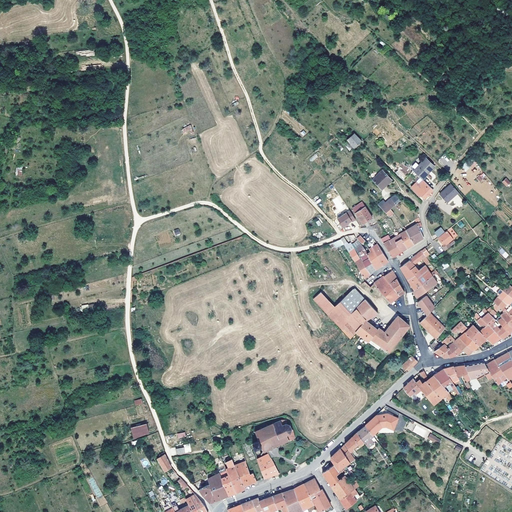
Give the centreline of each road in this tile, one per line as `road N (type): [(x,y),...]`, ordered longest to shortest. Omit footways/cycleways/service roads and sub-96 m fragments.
road 1 (track): [(137,222),(127,327),(168,455),(197,492)]
road 2 (track): [(340,235),(259,151),(210,0)]
road 3 (track): [(207,205),(213,184),(273,129),(286,85),(248,0)]
road 4 (track): [(137,222),(125,134),(127,35),(110,0)]
road 5 (track): [(340,235),(285,252),(199,203),(137,222)]
road 6 (residential): [(313,467),(426,364)]
road 7 (track): [(127,327),(0,358)]
